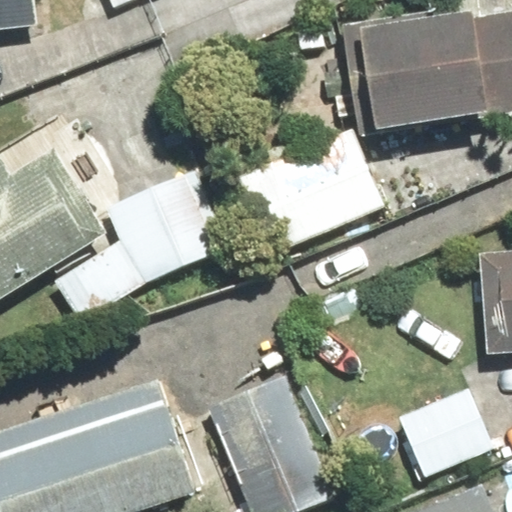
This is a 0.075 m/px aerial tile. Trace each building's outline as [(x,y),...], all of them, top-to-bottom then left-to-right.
[(0,0),(0,37),(36,34),(32,0),(0,0)] [(511,121),(511,14),(371,35),(369,24),(338,28),(342,52),(357,51),(370,141),(511,121)] [(0,302),(104,240),(77,195),(108,176),(82,131),(7,177),(0,164),(0,302)] [(384,215),(350,133),(236,180),(270,262),(384,215)] [(228,253),(194,169),(107,215),(126,249),(59,285),(79,322),(146,286),(228,253)] [(511,266),(499,267),(499,311),(485,311),(485,360),(511,360),(511,266)] [(0,511),(138,511),(196,491),(156,381),(0,437),(0,511)] [(490,511),(486,500),(454,511),(490,511)]
